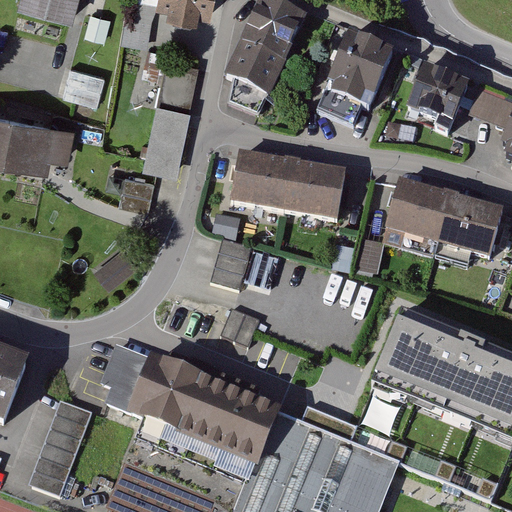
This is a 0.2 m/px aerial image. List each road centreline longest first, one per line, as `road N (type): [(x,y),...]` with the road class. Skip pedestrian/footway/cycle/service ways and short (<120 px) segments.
road 1 (residential): [(207,131),(170,267),(141,307),(95,332),(37,331),(0,318)]
road 2 (residential): [(511,194),(424,165),(207,131)]
road 3 (residential): [(511,89),(296,0)]
road 4 (unknown): [(141,307),(211,295),(263,304),(282,315),(287,331),(282,370)]
road 5 (residential): [(237,0),(207,131)]
